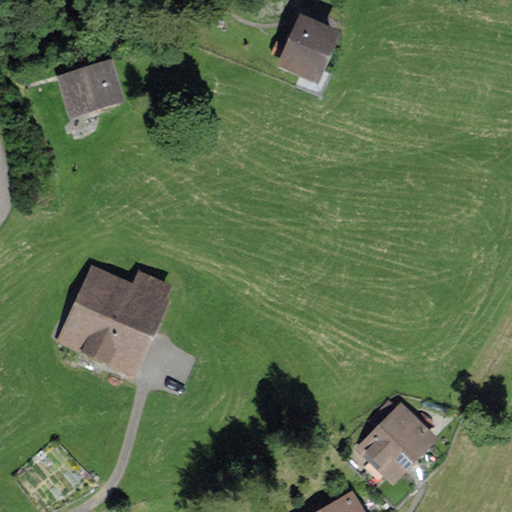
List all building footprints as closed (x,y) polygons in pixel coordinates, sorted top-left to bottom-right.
[(337,40),(281,14),(265,49),(320,75),(337,40)] [(111,67),(51,81),(61,126),(121,112),(111,67)] [(132,291),(96,273),(62,343),(127,375),(168,291),(139,276),(132,291)] [(401,411),(362,451),(397,484),(435,444),(401,411)] [(362,511),(355,498),(327,511),(362,511)]
